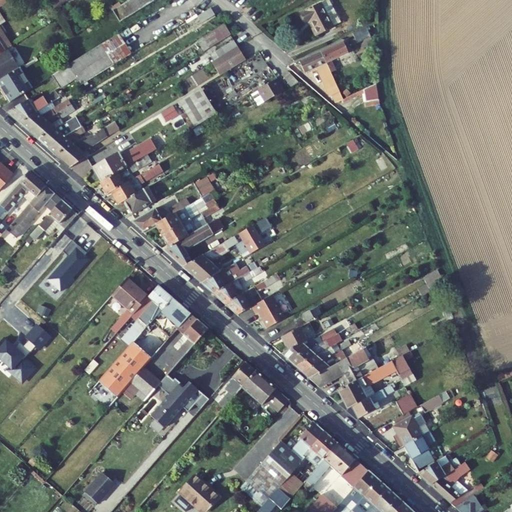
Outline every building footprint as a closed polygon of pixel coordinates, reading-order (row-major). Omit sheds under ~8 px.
[(154,1),(153,0),(129,0),(121,5),(113,10),(120,22),(154,1)] [(329,19),(337,15),(330,3),(331,2),(330,0),(327,0),(321,4),(320,3),(300,13),(306,23),(308,23),(310,22),(317,35),(333,27),(333,26),(329,19)] [(113,10),(121,5),(119,2),(111,7),(113,10)] [(0,7),(0,12),(1,14),(12,7),(9,3),(0,7)] [(197,16),(202,23),(214,16),(210,9),(197,16)] [(337,15),(329,19),(333,26),(340,22),(337,15)] [(315,37),(317,35),(310,22),(308,23),(315,37)] [(205,51),(231,35),(224,24),(198,40),(205,51)] [(4,35),(5,35),(0,26),(0,53),(12,46),(8,40),(4,35)] [(357,44),(371,38),(367,28),(353,34),(357,44)] [(101,46),(113,64),(131,54),(119,34),(101,46)] [(214,61),(237,46),(234,40),(210,55),(214,61)] [(343,42),(321,52),(326,63),(331,73),(336,71),(331,61),(340,57),(348,53),(343,42)] [(82,85),(114,65),(113,64),(101,46),(101,45),(68,66),(82,85)] [(0,79),(0,80),(20,68),(10,52),(14,49),(12,46),(0,53),(0,79)] [(220,76),(246,60),(237,46),(214,61),(212,62),(220,76)] [(300,62),(304,73),(312,70),(313,72),(318,70),(330,97),(332,96),(335,100),(338,102),(341,101),(343,100),(331,73),(326,63),(321,52),(300,62)] [(52,76),(60,88),(44,98),(32,104),(29,99),(8,113),(20,123),(47,106),(51,104),(82,85),(68,66),(52,76)] [(0,80),(0,86),(10,102),(32,88),(20,68),(0,80)] [(289,72),(284,77),(292,87),(299,83),(289,72)] [(258,107),(284,91),(277,79),(251,95),(258,107)] [(377,84),(364,90),(364,93),(366,102),(378,100),(377,84)] [(217,114),(201,88),(180,100),(196,126),(217,114)] [(343,104),(364,93),(364,90),(343,100),(341,101),(343,104)] [(29,132),(74,103),(72,99),(69,101),(69,100),(53,109),(50,111),(47,106),(20,123),(29,132)] [(77,108),(74,103),(29,132),(38,139),(64,124),(61,119),(75,110),(74,109),(77,108)] [(149,110),(145,104),(140,107),(144,113),(149,110)] [(178,115),(174,109),(163,116),(167,122),(178,115)] [(81,127),(75,117),(64,124),(38,139),(48,148),(57,143),(56,141),(81,127)] [(337,119),(331,122),(336,129),(341,125),(337,119)] [(56,155),(70,168),(90,156),(87,150),(108,136),(119,130),(114,122),(74,145),(56,155)] [(144,124),(130,131),(135,141),(149,134),(144,124)] [(206,131),(202,125),(193,129),(198,136),(206,131)] [(83,127),(81,127),(56,141),(57,143),(48,148),(56,155),(74,145),(69,141),(86,132),(83,127)] [(158,148),(164,145),(159,137),(152,142),(157,149),(158,148)] [(148,154),(157,149),(152,142),(151,139),(121,156),(119,154),(93,168),(100,181),(148,154)] [(211,161),(225,153),(222,147),(207,155),(211,161)] [(148,154),(150,159),(161,153),(158,148),(157,149),(148,154)] [(150,159),(148,154),(100,181),(108,195),(112,192),(125,185),(122,180),(152,162),(150,159)] [(0,190),(14,175),(0,162),(0,190)] [(164,172),(160,165),(137,178),(125,185),(112,192),(119,204),(124,201),(143,190),(144,190),(141,185),(164,172)] [(46,186),(29,172),(20,182),(1,204),(0,204),(0,237),(7,230),(0,223),(0,217),(0,218),(5,212),(7,214),(23,196),(29,190),(30,191),(36,197),(46,186)] [(202,196),(214,189),(207,177),(194,184),(202,196)] [(62,200),(46,186),(36,197),(31,203),(24,210),(33,219),(45,206),(52,212),(62,200)] [(151,204),(157,201),(149,187),(144,190),(143,190),(151,204)] [(31,203),(36,197),(30,191),(29,190),(23,196),(31,203)] [(143,190),(124,201),(132,215),(151,204),(143,190)] [(206,205),(214,199),(210,193),(202,198),(206,205)] [(206,205),(202,198),(190,205),(156,225),(162,236),(182,225),(208,209),(206,205)] [(169,247),(207,225),(203,218),(219,209),(214,199),(206,205),(208,209),(182,225),(162,236),(169,247)] [(55,220),(65,229),(78,215),(62,200),(52,212),(40,225),(26,241),(30,244),(34,238),(36,240),(44,230),(45,231),(55,220)] [(143,232),(156,225),(190,205),(187,200),(159,215),(155,209),(132,222),(143,232)] [(16,238),(33,219),(24,210),(7,230),(16,238)] [(222,229),(217,219),(207,225),(169,247),(163,250),(183,267),(192,262),(185,251),(222,229)] [(56,227),(62,233),(65,229),(55,220),(45,231),(50,235),(56,227)] [(252,253),(264,246),(252,226),(241,233),(252,253)] [(6,232),(2,237),(12,245),(16,240),(6,232)] [(238,243),(234,237),(192,262),(183,267),(201,283),(220,271),(210,262),(229,250),(228,249),(238,243)] [(250,272),(260,266),(263,265),(260,259),(247,267),(250,272)] [(250,272),(247,267),(240,270),(235,263),(220,271),(201,283),(213,294),(250,272)] [(9,277),(13,272),(7,266),(3,271),(9,277)] [(263,272),(260,266),(250,272),(213,294),(225,304),(245,293),(241,285),(263,272)] [(427,287),(406,293),(408,300),(444,288),(439,271),(423,276),(427,287)] [(280,279),(277,274),(265,281),(268,286),(280,279)] [(149,297),(127,278),(112,295),(128,309),(111,329),(116,334),(131,317),(147,299),(149,297)] [(238,315),(250,308),(250,307),(262,300),(258,292),(268,286),(265,281),(245,293),(225,304),(238,315)] [(173,298),(159,286),(149,297),(147,299),(153,304),(137,321),(136,323),(137,324),(131,330),(139,337),(173,298)] [(252,307),(256,314),(259,313),(268,328),(285,318),(272,295),(252,307)] [(99,381),(118,397),(122,393),(144,368),(166,343),(151,330),(155,326),(170,338),(178,329),(191,314),(173,298),(139,337),(130,347),(99,381)] [(153,304),(147,299),(131,317),(137,321),(153,304)] [(317,307),(302,315),(306,322),(321,314),(317,307)] [(191,314),(178,329),(184,335),(189,339),(178,351),(167,364),(169,366),(165,371),(168,374),(194,344),(208,329),(191,314)] [(326,328),(334,324),(331,319),(324,323),(326,328)] [(137,324),(136,323),(122,339),(130,347),(139,337),(131,330),(137,324)] [(307,340),(300,327),(281,338),(288,350),(307,340)] [(288,360),(337,334),(334,329),(314,341),(312,337),(307,340),(288,350),(281,354),(288,360)] [(341,342),(337,334),(288,360),(295,367),(329,348),(334,345),(341,342)] [(189,339),(184,335),(173,347),(178,351),(189,339)] [(351,346),(349,341),(338,347),(341,352),(343,350),(351,346)] [(410,352),(407,345),(397,351),(401,357),(403,356),(410,352)] [(361,350),(358,346),(351,351),(353,354),(361,350)] [(350,385),(378,369),(366,347),(361,350),(353,354),(309,379),(319,388),(323,386),(328,387),(329,385),(331,383),(333,384),(334,379),(341,376),(344,374),(350,385)] [(329,348),(295,367),(302,373),(339,353),(336,348),(331,351),(329,348)] [(309,379),(353,354),(351,351),(350,350),(346,352),(347,355),(346,356),(343,350),(341,352),(339,353),(302,373),(309,379)] [(413,357),(410,352),(403,356),(405,361),(413,357)] [(399,375),(410,369),(405,361),(403,356),(401,357),(392,362),(397,371),(399,375)] [(98,365),(93,361),(85,370),(90,374),(98,365)] [(256,372),(246,362),(232,377),(234,379),(225,388),(229,391),(219,403),(225,408),(242,388),(256,372)] [(392,373),(397,371),(392,362),(387,364),(392,373)] [(371,385),(392,373),(387,364),(378,369),(350,385),(347,386),(338,391),(348,409),(352,407),(368,398),(362,388),(366,385),(367,387),(371,385)] [(144,368),(122,393),(130,400),(136,393),(145,401),(148,397),(155,390),(158,386),(161,383),(144,368)] [(402,380),(413,374),(410,369),(399,375),(402,380)] [(279,411),(288,400),(256,372),(242,388),(262,405),(267,400),(279,411)] [(350,385),(344,374),(341,376),(347,386),(350,385)] [(416,380),(413,374),(402,380),(405,386),(416,380)] [(179,386),(180,385),(174,380),(173,381),(167,376),(161,383),(158,386),(169,396),(151,417),(164,429),(183,408),(188,412),(197,403),(203,395),(189,383),(183,389),(179,386)] [(376,394),(371,385),(367,387),(366,385),(362,388),(368,398),(376,394)] [(352,407),(358,419),(376,409),(373,405),(386,397),(386,396),(394,391),(393,388),(392,386),(376,394),(368,398),(352,407)] [(403,415),(417,407),(411,394),(396,402),(403,415)] [(209,400),(203,395),(197,403),(203,408),(209,400)] [(443,402),(439,395),(420,405),(424,412),(443,402)] [(116,409),(111,405),(105,412),(110,416),(116,409)] [(397,426),(412,417),(409,412),(394,420),(397,426)] [(422,436),(412,417),(397,426),(394,427),(397,434),(393,436),(400,448),(404,445),(404,446),(422,436)] [(263,506),(306,457),(303,455),(323,432),(313,422),(299,438),(300,439),(290,452),(280,442),(241,487),(263,506)] [(263,506),(257,511),(271,511),(277,506),(282,509),(292,497),(302,485),(305,481),(337,444),(323,432),(303,455),(306,457),(263,506)] [(404,446),(418,470),(435,461),(427,447),(436,442),(430,432),(422,436),(404,446)] [(342,476),(354,488),(368,471),(356,460),(349,454),(337,444),(305,481),(312,487),(330,466),(335,471),(342,476)] [(448,463),(444,457),(417,474),(430,485),(461,465),(457,458),(448,463)] [(474,496),(479,492),(475,487),(468,491),(456,481),(460,477),(470,470),(465,463),(461,465),(430,485),(455,507),(474,496)] [(341,511),(347,507),(352,511),(352,510),(378,480),(368,471),(354,488),(337,507),(334,511),(335,511),(341,511)] [(102,473),(85,493),(98,504),(115,485),(102,473)] [(205,511),(219,497),(195,475),(180,492),(201,511),(205,511)] [(352,510),(353,511),(368,511),(388,489),(378,480),(352,510)] [(309,491),(312,487),(305,481),(302,485),(309,491)] [(395,511),(403,503),(388,489),(368,511),(395,511)] [(334,511),(337,507),(322,495),(308,511),(309,511),(333,511),(334,511)] [(479,511),(483,510),(474,496),(455,507),(460,511),(479,511)] [(412,511),(413,511),(403,503),(395,511),(412,511)]
